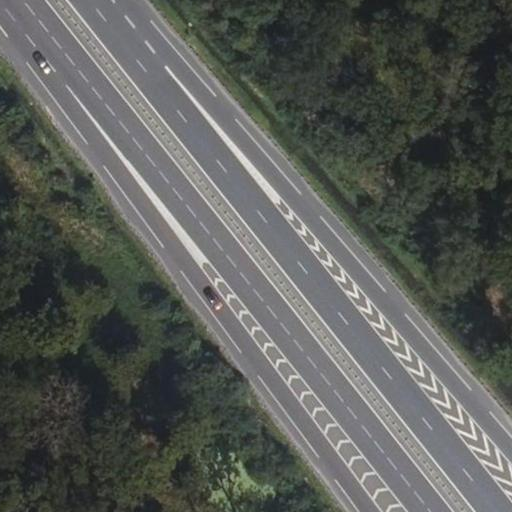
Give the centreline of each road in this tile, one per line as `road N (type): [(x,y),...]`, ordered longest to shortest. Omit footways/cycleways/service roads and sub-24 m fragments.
road 1 (trunk): [(497,511),(128,49)]
road 2 (trunk): [(58,55),(426,511)]
road 3 (primary): [(511,456),(177,62),(128,49)]
road 4 (primary): [(58,55),(59,88),(367,511)]
